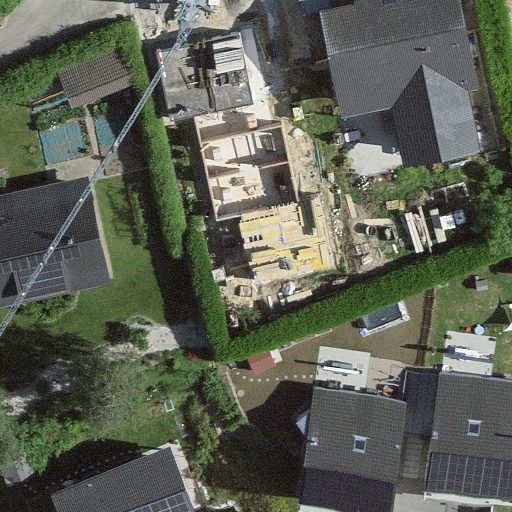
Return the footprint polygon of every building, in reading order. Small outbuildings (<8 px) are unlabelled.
[(329,0),(351,97),(393,87),(407,146),(480,130),(468,77),(484,74),(467,0),(329,0)] [(255,99),(237,24),(157,43),(174,115),(255,99)] [(57,71),(72,110),(138,84),(124,46),(57,71)] [(299,204),(282,124),(199,141),(215,221),(299,204)] [(0,298),(110,275),(88,173),(1,192),(0,186),(0,298)] [(511,371),(441,362),(428,469),(511,479),(511,371)] [(408,389),(317,376),(301,483),(393,496),(408,389)] [(196,511),(171,446),(47,494),(54,511),(196,511)]
